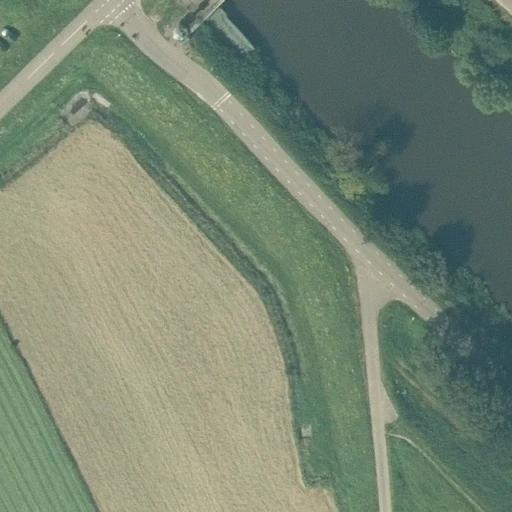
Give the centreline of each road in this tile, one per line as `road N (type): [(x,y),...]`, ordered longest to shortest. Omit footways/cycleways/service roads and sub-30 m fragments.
road 1 (tertiary): [(371,258),(110,0)]
road 2 (unclassified): [(389,511),(371,258)]
road 3 (tertiary): [(511,397),(371,258)]
road 4 (track): [(378,395),(486,511)]
road 5 (tertiary): [(0,107),(109,0)]
